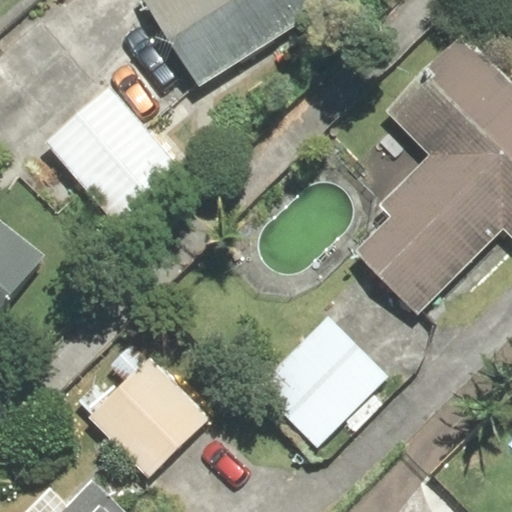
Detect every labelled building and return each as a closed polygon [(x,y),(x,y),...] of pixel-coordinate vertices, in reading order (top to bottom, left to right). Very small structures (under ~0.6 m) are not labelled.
[(155,0),(217,91),(352,0),(155,0)] [(511,71),(478,37),(399,113),(443,158),(392,207),(405,220),(370,254),(430,315),(511,234),(511,71)] [(124,89),(58,145),(139,241),(206,185),(124,89)] [(0,339),(66,262),(0,206),(0,339)] [(341,319),(269,390),(329,451),(354,425),(360,431),(388,404),(382,398),(401,379),(341,319)] [(223,421),(163,360),(101,420),(161,481),(223,421)] [(64,489),(41,511),(140,511),(108,481),(83,507),(64,489)]
